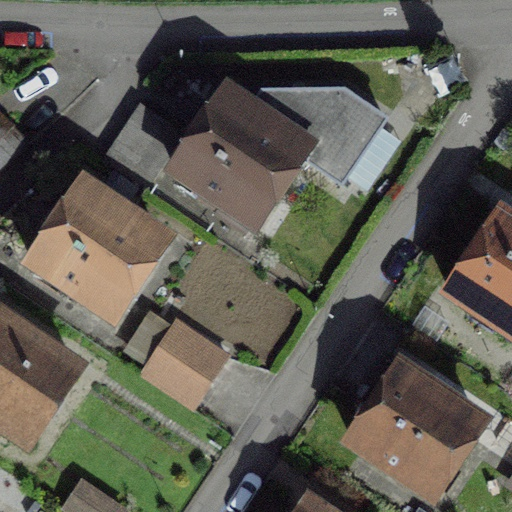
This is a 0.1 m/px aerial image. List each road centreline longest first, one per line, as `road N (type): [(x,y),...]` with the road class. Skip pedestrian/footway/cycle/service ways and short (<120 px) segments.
road 1 (residential): [(217,511),(511,74)]
road 2 (residential): [(511,17),(325,25),(0,21)]
